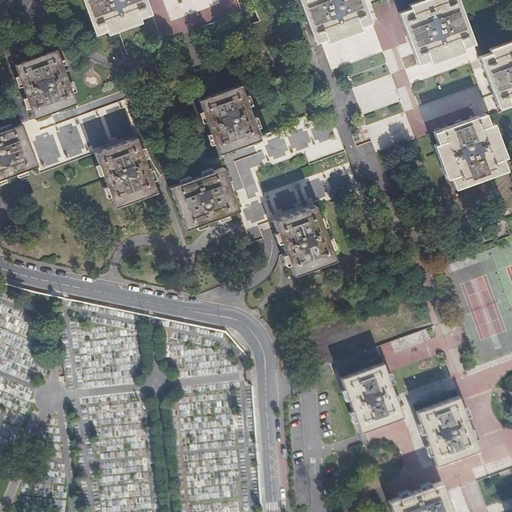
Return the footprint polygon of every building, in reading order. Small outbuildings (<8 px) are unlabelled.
[(145,0),(81,0),(95,34),(150,13),(145,0)] [(362,0),(299,0),(313,40),(370,20),(362,0)] [(458,0),(423,0),(398,9),(416,60),(473,41),(458,0)] [(511,42),(478,54),(497,106),(511,100),(511,42)] [(62,71),(59,62),(54,50),(13,65),(18,77),(21,86),(26,98),(29,108),(33,119),(74,103),(70,93),(67,83),(62,71)] [(201,110),(205,120),(209,131),(213,142),(217,153),(258,137),(254,126),(250,117),(246,105),(242,95),(238,84),(197,99),(201,110)] [(247,93),(242,95),(246,105),(251,103),(247,93)] [(484,111),(432,130),(452,185),(504,167),(484,111)] [(255,115),(250,117),(254,126),(259,124),(255,115)] [(0,132),(0,131),(0,179),(4,178),(16,173),(25,170),(36,166),(21,124),(10,128),(0,132)] [(271,157),(285,154),(282,136),(268,139),(271,157)] [(144,159),(141,150),(136,137),(94,153),(98,165),(102,174),(107,186),(111,196),(115,206),(157,190),(153,180),(149,170),(144,159)] [(146,148),(141,150),(144,159),(149,157),(146,148)] [(201,174),(188,179),(179,182),(168,186),(182,228),(195,223),(204,220),(216,215),(226,212),(236,208),(220,167),(210,170),(201,174)] [(153,168),(149,170),(153,180),(157,178),(153,168)] [(107,198),(111,196),(107,186),(103,188),(107,198)] [(274,231),(278,240),(282,252),(286,262),(290,272),(332,258),(328,246),(324,236),(320,224),(316,215),(312,204),(270,219),(274,231)] [(328,234),(324,236),(328,246),(332,245),(328,234)] [(440,355),(434,357),(438,368),(444,366),(440,355)] [(390,381),(386,372),(383,362),(340,377),(344,387),(347,397),(352,409),(355,418),(359,430),(402,415),(398,403),(394,393),(390,381)] [(466,415),(463,405),(459,395),(416,410),(420,421),(424,431),(428,443),(431,453),(435,464),(478,449),(474,437),(470,427),(466,415)] [(419,433),(424,431),(420,421),(416,423),(419,433)] [(418,483),(420,488),(430,484),(428,479),(418,483)] [(391,511),(452,511),(441,480),(430,484),(420,488),(408,492),(398,496),(387,499),(391,511)] [(396,491),(398,496),(408,492),(407,487),(396,491)]
